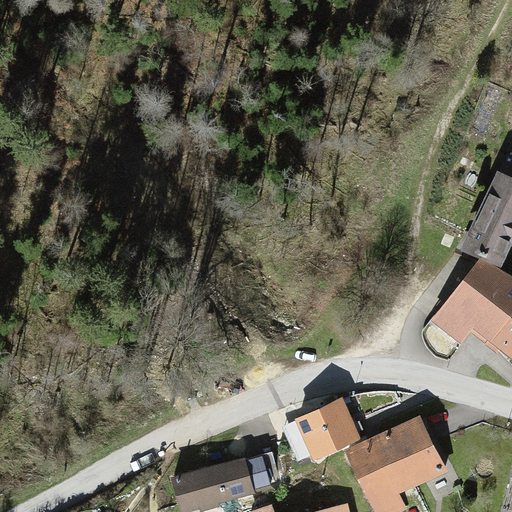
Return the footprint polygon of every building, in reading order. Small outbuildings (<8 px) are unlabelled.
[(511,258),(511,181),(491,172),(457,245),(507,268),(511,258)] [(511,291),(474,262),(430,317),(470,348),(480,334),(511,359),(511,291)] [(345,398),(292,418),(305,454),(358,435),(345,398)] [(413,419),(337,453),(363,511),(399,511),(401,511),(394,494),(438,475),(413,419)] [(269,455),(164,476),(171,511),(181,511),(277,493),(269,455)]
